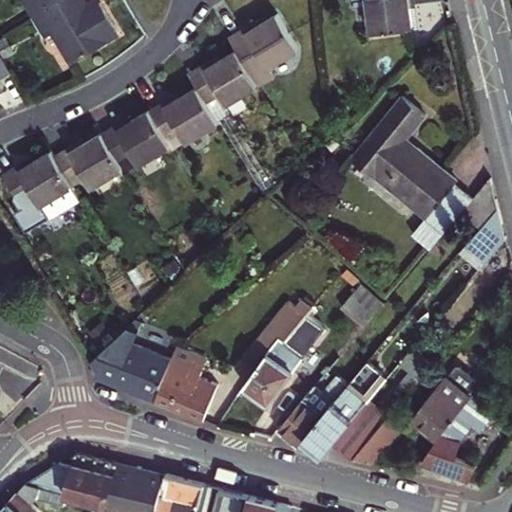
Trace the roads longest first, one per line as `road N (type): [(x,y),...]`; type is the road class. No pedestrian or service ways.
road 1 (residential): [(78,423),(446,511)]
road 2 (residential): [(0,134),(131,72),(165,43),(187,0)]
road 3 (residential): [(0,317),(65,356),(78,423)]
road 4 (tertiary): [(511,118),(482,0)]
